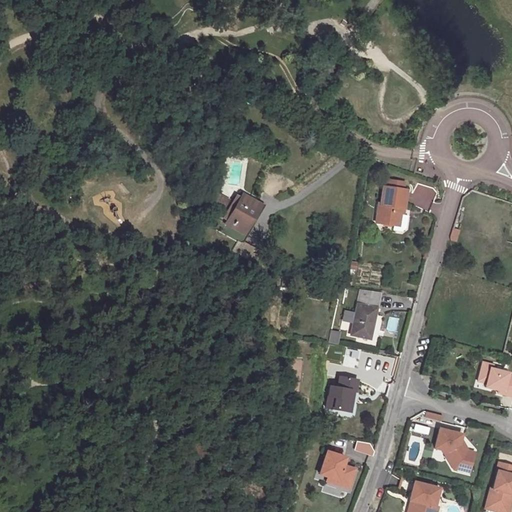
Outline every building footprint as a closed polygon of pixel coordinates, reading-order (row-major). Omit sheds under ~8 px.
[(205,69),(200,66),(195,75),(200,78),(205,69)] [(237,149),(229,143),(225,148),(233,155),(237,149)] [(404,208),(406,190),(403,189),(404,183),(388,181),(387,187),(384,187),(381,204),(380,203),(377,222),(399,226),(401,214),(402,207),(404,208)] [(259,205),(241,194),(239,197),(235,196),(222,217),(226,220),(224,223),(243,233),(259,205)] [(408,215),(401,214),(399,226),(398,231),(402,231),(406,228),(408,215)] [(459,231),(452,229),(449,240),(455,242),(459,231)] [(381,293),(362,290),(351,335),(369,339),(381,293)] [(511,399),(511,379),(508,378),(508,376),(492,372),(493,368),(482,365),(479,377),(488,379),(486,386),(485,390),(498,394),(503,395),(503,397),(511,399)] [(488,379),(479,377),(478,384),(486,386),(488,379)] [(336,388),(327,386),(324,407),(344,411),(348,390),(351,391),(354,392),(356,381),(338,378),(336,388)] [(469,474),(475,454),(468,452),(465,448),(460,446),(461,440),(462,436),(440,430),(435,449),(443,451),(454,454),(453,457),(448,460),(454,471),(469,474)] [(370,445),(356,442),(355,452),(372,457),(375,453),(370,445)] [(337,479),(334,485),(349,490),(354,474),(341,469),(345,458),(325,451),(318,473),(326,475),(337,479)] [(454,454),(443,451),(448,460),(453,457),(454,454)] [(511,467),(499,464),(497,473),(498,473),(493,490),(491,490),(486,510),(494,511),(506,511),(510,495),(511,495),(511,467)] [(324,482),(334,485),(337,479),(326,475),(324,482)] [(439,489),(414,483),(410,501),(411,501),(415,502),(414,506),(412,507),(410,511),(436,511),(438,508),(435,507),(439,489)]
